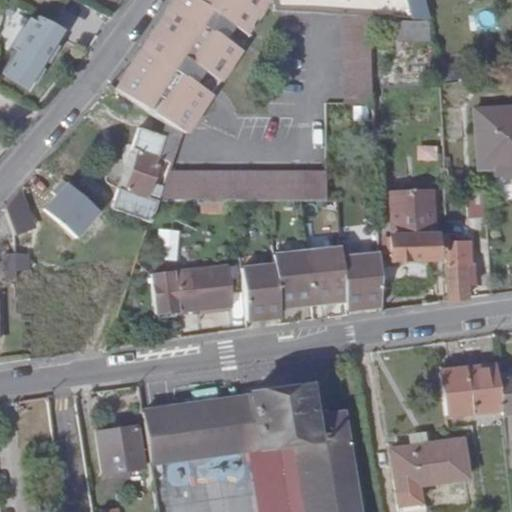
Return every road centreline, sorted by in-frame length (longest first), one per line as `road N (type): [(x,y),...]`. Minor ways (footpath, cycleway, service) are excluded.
road 1 (residential): [(511,312),(0,382)]
road 2 (residential): [(149,0),(0,187)]
